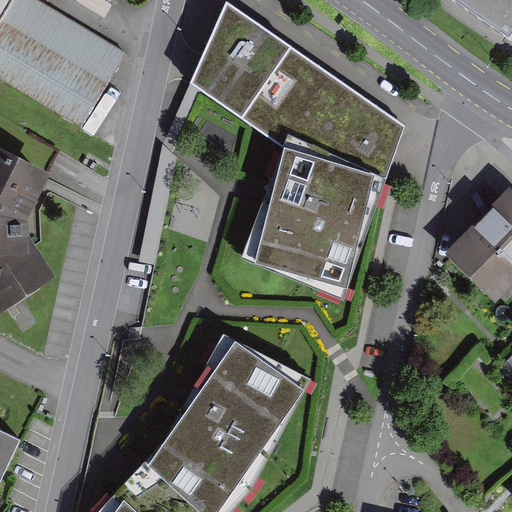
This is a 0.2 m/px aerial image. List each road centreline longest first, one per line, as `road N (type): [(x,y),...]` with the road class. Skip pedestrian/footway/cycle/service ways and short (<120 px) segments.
road 1 (residential): [(170,0),(60,511)]
road 2 (residential): [(476,84),(448,139),(365,511)]
road 3 (secondary): [(476,84),(361,0)]
